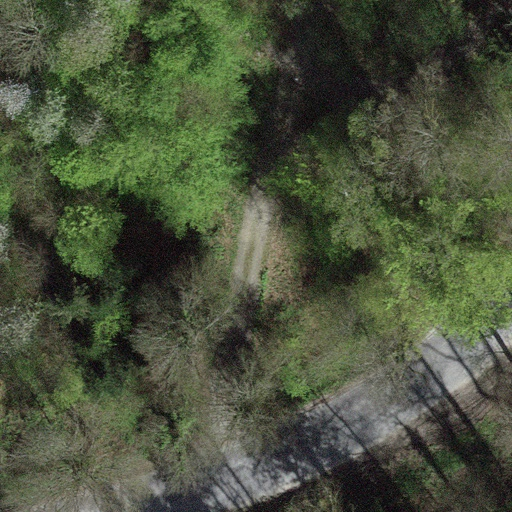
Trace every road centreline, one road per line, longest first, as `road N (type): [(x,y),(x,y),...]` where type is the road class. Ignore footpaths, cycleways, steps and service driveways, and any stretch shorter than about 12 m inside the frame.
road 1 (track): [(247,485),(234,150),(283,0)]
road 2 (unclassified): [(511,302),(331,438),(247,485),(167,511)]
